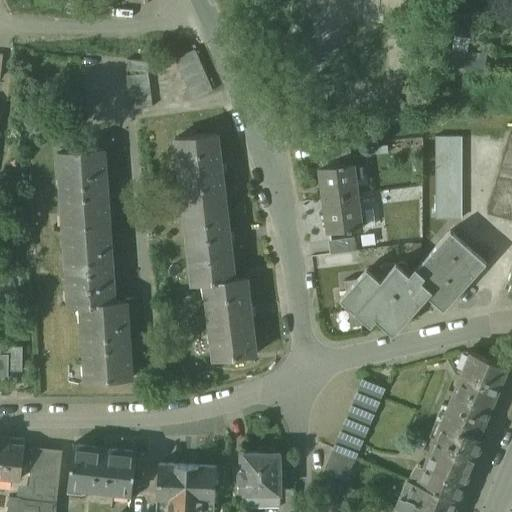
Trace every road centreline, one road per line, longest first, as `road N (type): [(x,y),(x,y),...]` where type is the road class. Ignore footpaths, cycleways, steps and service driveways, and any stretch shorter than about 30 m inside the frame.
road 1 (residential): [(307,373),(297,256),(274,155),(196,0)]
road 2 (residential): [(307,373),(168,412),(0,417)]
road 3 (residential): [(511,325),(307,373)]
road 4 (residential): [(308,511),(307,373)]
